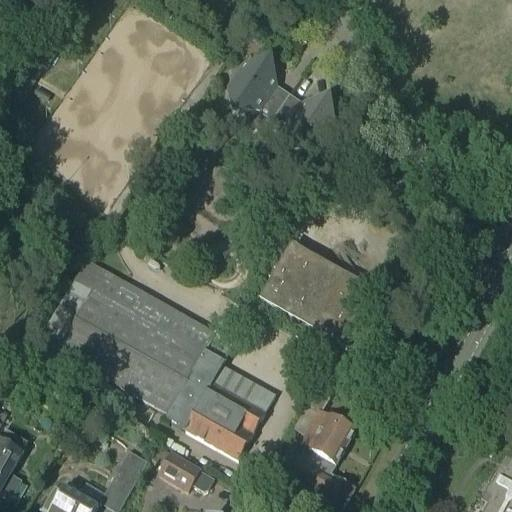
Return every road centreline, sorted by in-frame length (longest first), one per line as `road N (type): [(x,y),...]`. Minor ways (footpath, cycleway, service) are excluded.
road 1 (residential): [(501,293),(328,0)]
road 2 (tertiary): [(381,511),(501,293)]
